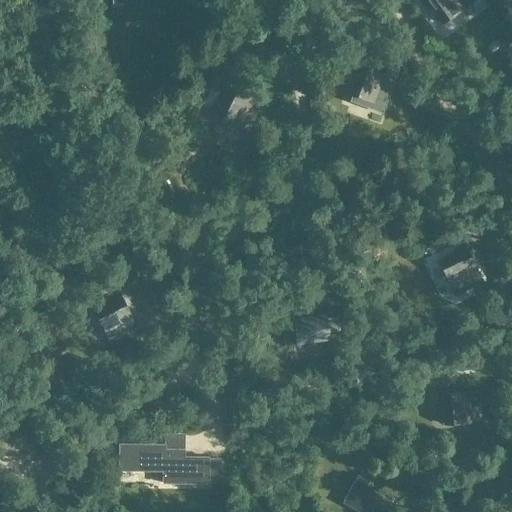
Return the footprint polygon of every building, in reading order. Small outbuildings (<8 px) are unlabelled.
[(111,0),(112,13),(159,13),(158,0),(111,0)] [(421,0),(421,1),(426,9),(430,7),(441,23),(473,0),(421,0)] [(349,94),(385,108),(395,78),(355,66),(352,74),(355,75),(349,94)] [(215,114),(249,131),(263,103),(223,85),(220,95),(224,96),(215,114)] [(0,154),(39,150),(36,125),(2,129),(1,122),(0,122),(0,154)] [(438,261),(455,296),(484,282),(465,244),(456,248),(458,251),(438,261)] [(87,307),(109,299),(105,290),(84,298),(87,307)] [(94,311),(111,345),(139,332),(122,298),(94,311)] [(280,315),(285,347),(297,345),(296,339),(316,336),(317,342),(329,340),(325,316),(293,321),(291,313),(280,315)] [(482,422),(480,392),(438,395),(438,406),(443,405),(444,424),(482,422)] [(164,445),(164,457),(163,457),(164,470),(163,470),(163,482),(208,483),(221,483),(221,458),(209,458),(209,457),(183,457),(183,433),(164,433),(164,445)] [(119,470),(163,470),(164,470),(163,457),(164,457),(164,445),(119,444),(119,470)] [(342,503),(359,511),(389,511),(395,502),(365,486),(369,481),(358,475),(342,503)]
